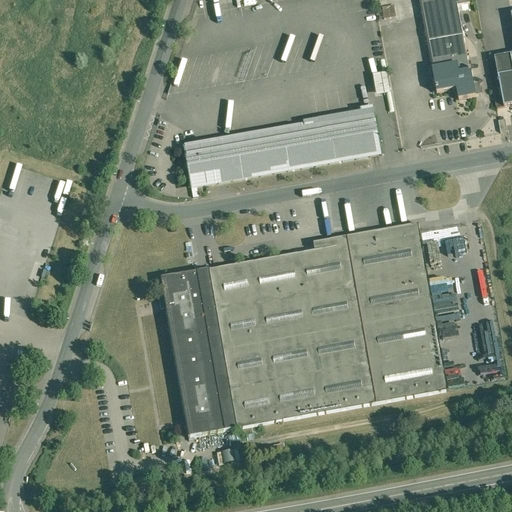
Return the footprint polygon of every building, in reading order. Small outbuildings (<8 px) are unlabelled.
[(469,0),(419,0),(423,14),(458,8),(471,6),(469,0)] [(395,7),(383,9),(385,21),(397,19),(395,7)] [(458,8),(423,14),(438,95),(457,92),(460,102),(477,99),(477,98),(483,97),(481,86),(475,87),(472,72),(471,72),(458,8)] [(511,60),(511,57),(496,60),(500,83),(499,83),(499,85),(500,85),(505,109),(511,107),(511,60)] [(376,116),(184,150),(191,190),(383,156),(376,116)] [(508,134),(506,120),(499,121),(502,135),(508,134)] [(422,235),(161,282),(190,440),(451,393),(422,235)]
